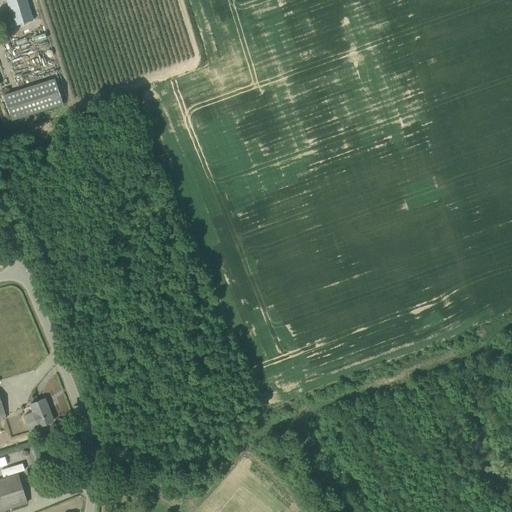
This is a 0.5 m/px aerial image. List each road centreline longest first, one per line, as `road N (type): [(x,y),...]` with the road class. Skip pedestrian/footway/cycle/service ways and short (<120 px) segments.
road 1 (track): [(511,336),(259,433),(206,493),(192,498),(163,492),(131,464),(89,450)]
road 2 (unclassified): [(88,511),(85,430),(21,269)]
